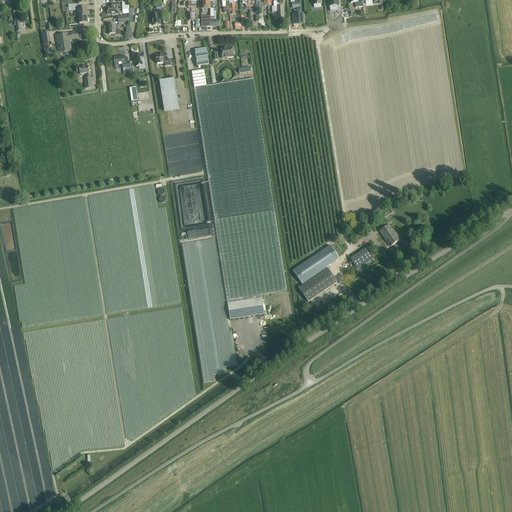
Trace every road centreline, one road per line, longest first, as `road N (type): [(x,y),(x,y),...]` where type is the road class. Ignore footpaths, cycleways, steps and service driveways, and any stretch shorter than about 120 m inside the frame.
road 1 (unclassified): [(66,511),(511,209)]
road 2 (unclassified): [(310,389),(319,359),(511,213)]
road 3 (unclassified): [(97,511),(310,389)]
road 4 (residential): [(287,32),(112,45),(99,36),(97,0)]
road 5 (unclassified): [(310,389),(467,300),(511,288)]
